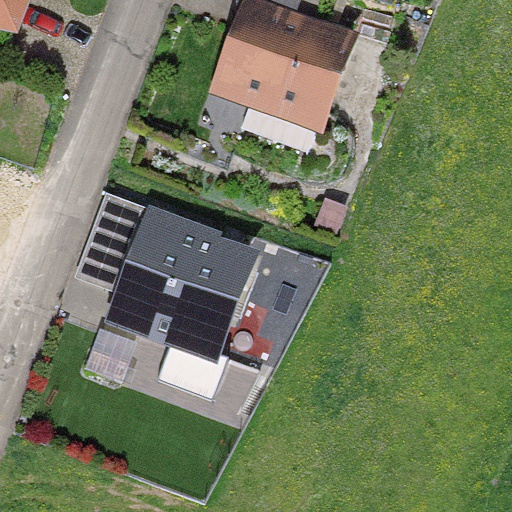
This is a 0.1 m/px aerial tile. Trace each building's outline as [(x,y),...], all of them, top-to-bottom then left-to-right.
[(29,0),(0,0),(0,27),(17,34),(29,0)] [(296,11),(265,0),(241,0),(240,4),(209,92),(323,134),(360,33),(296,11)] [(236,0),(236,2),(240,4),(241,0),(265,0),(296,11),(300,0),(236,0)] [(116,292),(147,208),(106,193),(76,278),(116,292)] [(116,292),(105,320),(218,361),(259,249),(221,235),(222,231),(148,204),(147,208),(116,292)] [(137,343),(100,329),(85,368),(122,382),(137,343)]
